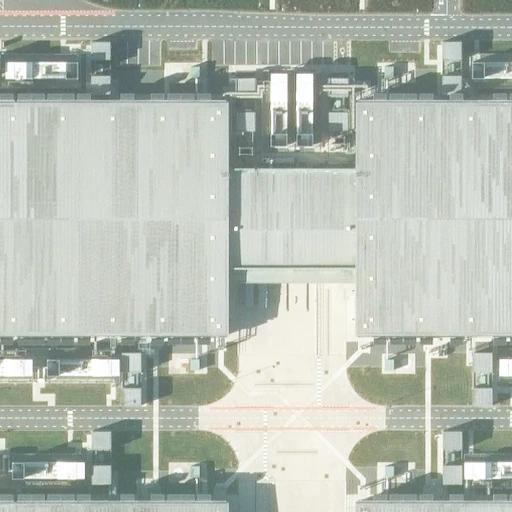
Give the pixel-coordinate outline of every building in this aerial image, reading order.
[(92,57),(111,57),(111,39),(92,39),(92,57)] [(443,57),(462,57),(462,40),(443,39),(443,57)] [(61,58),(0,56),(0,73),(61,76),(61,58)] [(272,103),(271,67),(253,68),(253,104),(272,103)] [(298,88),(298,67),(280,68),(281,145),(307,144),(306,88),(298,88)] [(313,74),(314,94),(333,93),(332,73),(313,74)] [(91,92),(110,92),(110,74),(91,74),(91,92)] [(239,92),(239,74),(221,74),(220,91),(239,92)] [(443,92),(462,92),(462,74),(444,74),(443,92)] [(228,103),(0,103),(0,334),(228,335),(228,282),(355,282),(355,335),(511,334),(511,103),(355,103),(355,170),(228,170),(228,103)] [(313,149),(334,150),(335,108),(314,107),(313,149)] [(249,128),(251,144),(268,142),(266,127),(249,128)] [(124,367),(143,367),(143,350),(124,350),(124,367)] [(474,368),(493,368),(493,351),(474,351),(474,368)] [(0,353),(0,374),(18,374),(17,353),(0,353)] [(104,372),(104,353),(30,355),(30,374),(104,372)] [(156,355),(157,371),(183,370),(183,354),(156,355)] [(386,368),(395,368),(395,356),(386,356),(386,368)] [(191,371),(200,371),(200,359),(191,359),(191,371)] [(511,399),(511,380),(504,380),(503,399),(511,399)] [(125,404),(144,404),(144,386),(125,386),(125,404)] [(476,403),(494,403),(494,386),(476,386),(476,403)] [(92,447),(111,447),(111,430),(92,430),(92,447)] [(445,447),(463,447),(463,430),(445,430),(445,447)] [(445,480),(463,480),(463,463),(445,463),(445,480)] [(94,481),(112,481),(112,464),(94,464),(94,481)] [(191,477),(200,477),(200,465),(190,465),(191,477)] [(385,477),(395,477),(394,465),(385,465),(385,477)] [(228,511),(228,503),(0,502),(0,511),(511,511),(511,502),(355,503),(354,511),(228,511)]
